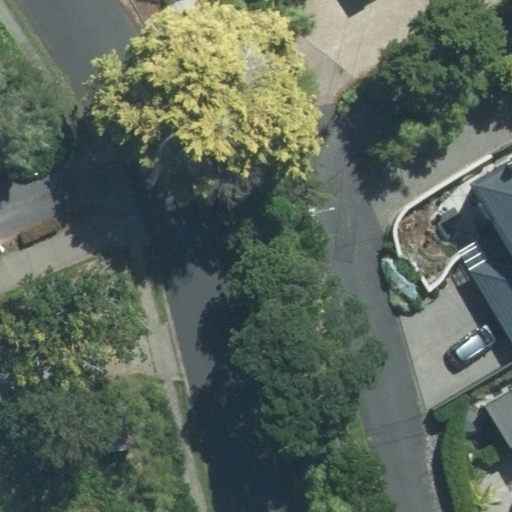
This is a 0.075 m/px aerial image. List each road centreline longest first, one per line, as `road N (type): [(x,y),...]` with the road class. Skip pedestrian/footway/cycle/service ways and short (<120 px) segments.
road 1 (unknown): [(0,256),(503,0)]
road 2 (residential): [(255,511),(236,440),(140,190),(43,0)]
